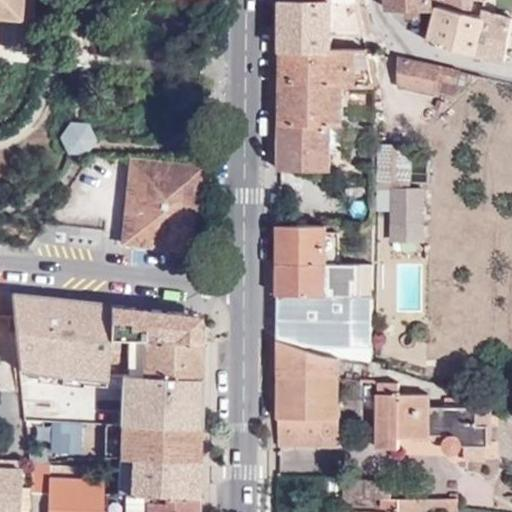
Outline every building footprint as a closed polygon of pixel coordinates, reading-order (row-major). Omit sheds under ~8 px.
[(0,0),(0,15),(17,17),(17,0),(0,0)] [(283,0),(283,29),(283,49),(333,50),(333,35),(333,11),(344,11),(344,0),(283,0)] [(358,0),(346,0),(344,0),(344,11),(333,11),(333,35),(366,36),(362,18),(358,0)] [(389,0),(390,9),(433,9),(432,0),(389,0)] [(432,0),(433,9),(439,9),(439,5),(483,16),(485,9),(486,0),(432,0)] [(505,61),(511,24),(511,17),(485,9),(483,16),(439,5),(439,9),(432,42),(437,43),(505,61)] [(369,50),(333,50),(283,49),(281,124),(332,124),(344,125),(345,85),(376,86),(369,50)] [(458,79),(460,71),(402,58),(402,87),(437,95),(438,89),(440,80),(457,83),(458,79)] [(458,79),(473,83),(475,75),(460,71),(458,79)] [(438,89),(454,93),(457,83),(440,80),(438,89)] [(444,110),(447,102),(440,100),(438,107),(444,110)] [(93,137),(86,123),(69,121),(60,135),(67,151),(84,151),(93,137)] [(332,124),(281,124),(281,169),(331,170),(332,141),(332,124)] [(332,141),(344,141),(344,125),(332,124),(332,141)] [(412,145),(412,144),(380,144),(380,172),(380,210),(393,210),(393,189),(412,189),(412,184),(412,181),(412,145)] [(192,250),(201,168),(193,167),(130,160),(123,232),(122,243),(192,250)] [(425,224),(425,189),(412,189),(393,189),(393,210),(393,224),(406,224),(416,224),(425,224)] [(340,231),(340,225),(280,224),(280,263),(328,263),(328,231),(340,231)] [(405,240),(406,224),(393,224),(393,240),(405,240)] [(416,224),(406,224),(405,240),(416,240),(416,224)] [(416,240),(425,240),(425,224),(416,224),(416,240)] [(328,263),(340,263),(340,231),(328,231),(328,263)] [(362,273),(362,263),(340,263),(328,263),(280,263),(280,293),(372,294),(373,274),(362,273)] [(20,370),(26,369),(106,371),(109,301),(12,292),(20,370)] [(371,361),(371,348),(372,338),(372,294),(280,293),(280,338),(309,347),(318,350),(332,354),(339,355),(371,361)] [(152,337),(143,337),(143,373),(199,375),(200,310),(153,305),(152,337)] [(119,372),(120,337),(108,336),(106,371),(111,372),(119,372)] [(143,337),(127,336),(127,372),(143,373),(143,337)] [(339,391),(339,376),(339,355),(332,354),(318,350),(309,347),(280,338),(280,445),(338,445),(339,391)] [(23,404),(30,404),(26,369),(20,370),(21,387),(23,404)] [(100,407),(94,408),(94,421),(121,422),(122,409),(122,372),(119,372),(111,372),(111,383),(101,385),(100,407)] [(122,372),(122,409),(121,422),(198,423),(199,375),(143,373),(127,372),(122,372)] [(361,394),(361,381),(339,376),(339,391),(361,394)] [(489,443),(488,405),(462,405),(443,405),(429,406),(429,393),(400,394),(399,381),(379,382),(378,447),(399,448),(398,437),(430,437),(430,433),(448,434),(445,443),(448,447),(454,451),(459,449),(461,444),(467,445),(486,443),(489,443)] [(64,404),(48,404),(48,420),(65,420),(64,404)] [(33,419),(33,411),(24,410),(25,419),(33,419)] [(26,432),(120,435),(120,454),(197,458),(197,442),(198,423),(121,422),(94,421),(65,420),(48,420),(33,419),(25,419),(26,432)] [(27,440),(28,452),(29,460),(47,459),(46,439),(27,440)] [(466,457),(486,457),(486,443),(467,445),(466,457)] [(120,454),(101,455),(99,491),(197,494),(197,478),(197,458),(120,454)] [(29,460),(31,484),(32,489),(99,491),(101,455),(47,459),(29,460)] [(0,510),(18,511),(20,474),(0,473),(0,510)] [(366,481),(347,481),(347,497),(366,497),(366,481)] [(392,481),(366,481),(366,497),(393,497),(392,481)] [(97,511),(99,491),(32,489),(32,511),(97,511)] [(188,511),(187,503),(190,500),(196,498),(197,494),(99,491),(97,511),(188,511)] [(187,503),(188,511),(196,511),(196,498),(190,500),(187,503)] [(399,498),(398,511),(459,511),(459,498),(399,498)]
